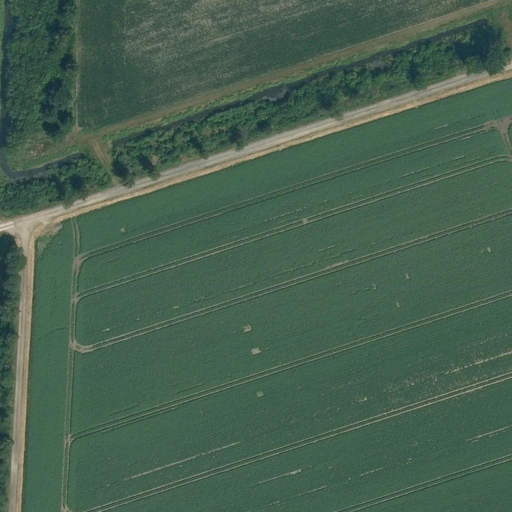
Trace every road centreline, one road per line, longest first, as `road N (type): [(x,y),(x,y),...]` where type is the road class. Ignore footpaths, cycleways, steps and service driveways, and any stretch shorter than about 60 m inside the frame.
road 1 (unclassified): [(511,62),(24,220)]
road 2 (unclassified): [(24,220),(9,511)]
